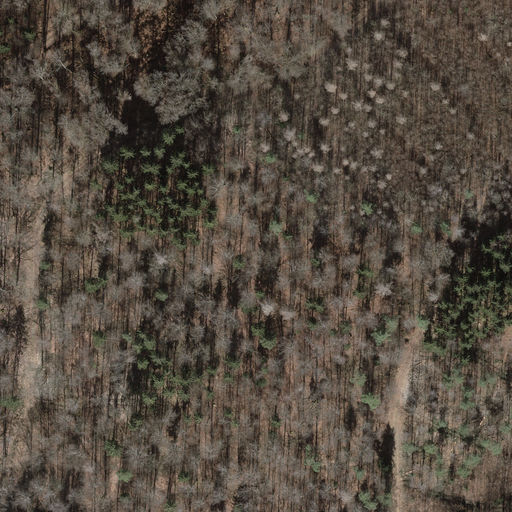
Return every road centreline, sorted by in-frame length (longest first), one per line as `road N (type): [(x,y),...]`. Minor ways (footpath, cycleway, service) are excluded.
road 1 (track): [(8,511),(26,457),(37,229),(47,199),(129,137),(250,94),(393,0)]
road 2 (track): [(511,217),(472,247),(417,343),(402,384),(394,511)]
road 3 (track): [(0,72),(125,0)]
